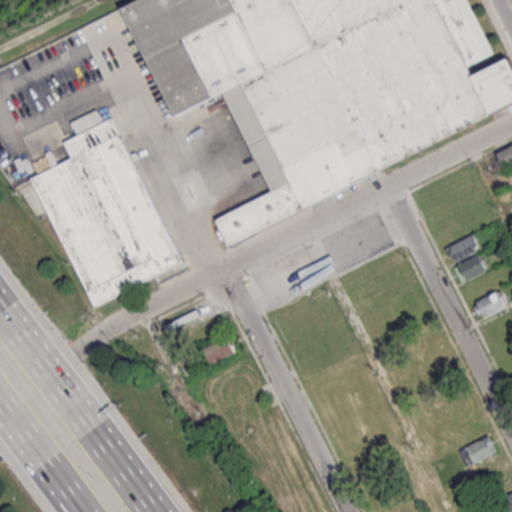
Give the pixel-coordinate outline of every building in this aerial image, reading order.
[(138,0),(121,9),(175,114),(223,90),(275,193),(219,222),(230,245),(511,103),(511,68),(507,58),(472,76),(468,68),(494,55),(466,0),(138,0)] [(186,261),(98,306),(33,179),(75,157),(68,143),(114,119),(186,261)] [(503,166),(511,162),(511,143),(496,151),(503,166)] [(452,263),(481,248),(473,233),(445,248),(452,263)] [(463,282),(488,268),(479,253),(454,267),(463,282)] [(506,307),(499,290),(473,300),(480,317),(506,307)] [(210,364),(235,349),(227,335),(201,349),(210,364)] [(188,353),(176,358),(183,375),(196,370),(188,353)] [(458,450),(467,465),(496,450),(488,434),(458,450)] [(498,511),(507,511),(511,510),(511,492),(493,501),(498,511)]
